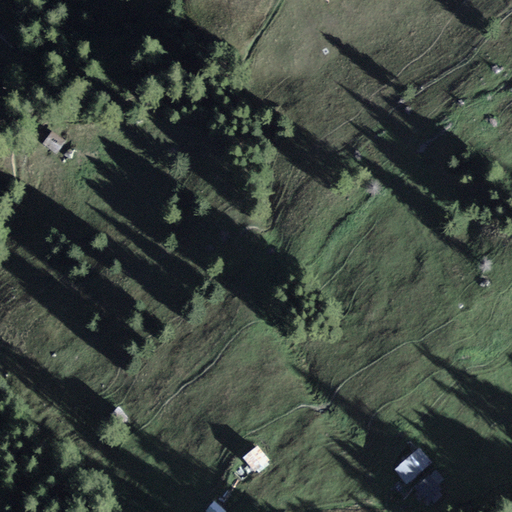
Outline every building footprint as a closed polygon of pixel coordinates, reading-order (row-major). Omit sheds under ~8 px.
[(64,141),(51,132),(42,144),(55,153),(64,141)] [(257,446),(244,457),(254,470),(268,459),(257,446)] [(419,447),(394,467),(406,482),(431,462),(419,447)] [(436,469),(416,487),(427,498),(447,480),(436,469)] [(216,497),(207,507),(212,511),(222,511),(227,506),(216,497)]
